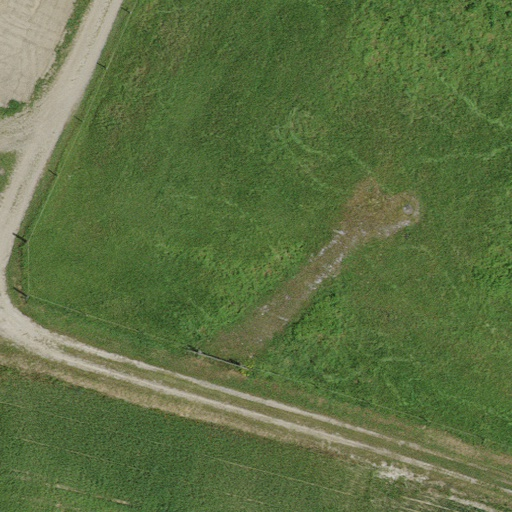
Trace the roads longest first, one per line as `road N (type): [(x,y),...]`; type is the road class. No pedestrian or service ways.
road 1 (track): [(0,318),(44,342),(511,488)]
road 2 (track): [(0,243),(111,0)]
